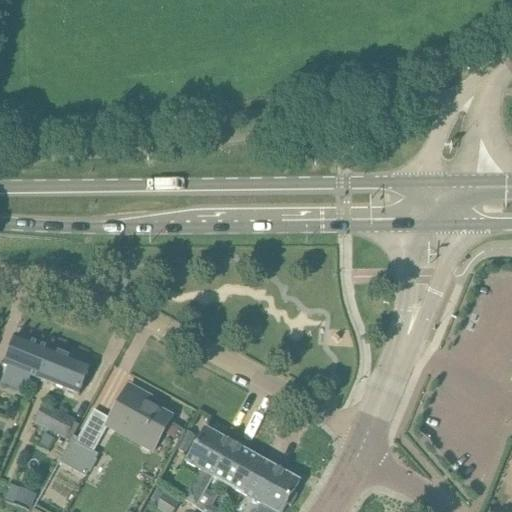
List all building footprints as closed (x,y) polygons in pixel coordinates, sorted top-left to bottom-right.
[(51,350),(16,336),(4,365),(8,367),(2,382),(20,389),(23,381),(28,383),(31,376),(39,380),(51,350)] [(91,366),(51,350),(39,380),(78,396),(83,384),(91,366)] [(153,453),(162,436),(171,418),(140,401),(143,395),(129,387),(110,422),(107,427),(108,428),(153,453)] [(35,423),(67,441),(76,421),(44,404),(35,423)] [(110,422),(93,413),(78,440),(73,437),(59,464),(86,479),(89,474),(90,474),(97,462),(95,461),(98,456),(94,454),(108,428),(107,427),(110,422)] [(233,445),(223,439),(206,429),(196,447),(187,464),(201,472),(192,489),(190,488),(184,501),(196,507),(212,478),(213,478),(233,445)] [(181,444),(177,451),(184,456),(188,448),(194,438),(187,434),(181,444)] [(261,461),(233,445),(213,478),(215,479),(214,481),(241,496),(261,461)] [(300,482),(261,461),(241,496),(260,506),(256,511),(282,511),(286,505),(291,508),(298,496),(293,493),(300,482)] [(22,489),(16,503),(32,511),(38,496),(22,489)] [(157,510),(159,511),(174,511),(180,504),(166,495),(157,510)]
